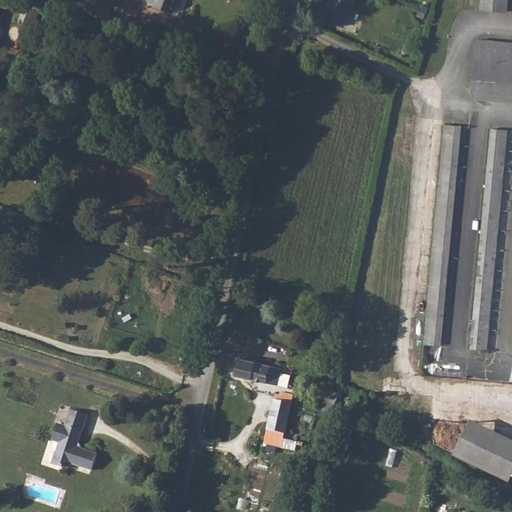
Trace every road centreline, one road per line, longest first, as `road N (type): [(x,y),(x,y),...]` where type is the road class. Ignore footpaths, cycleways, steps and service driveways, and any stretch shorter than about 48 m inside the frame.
road 1 (unclassified): [(198,414),(292,0)]
road 2 (unclassified): [(198,414),(0,351)]
road 3 (unknown): [(121,2),(282,49)]
